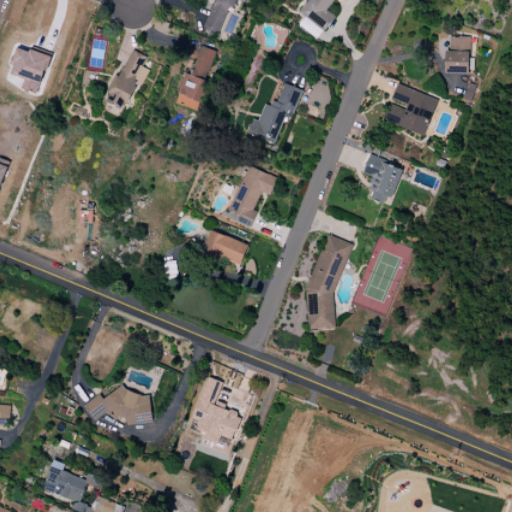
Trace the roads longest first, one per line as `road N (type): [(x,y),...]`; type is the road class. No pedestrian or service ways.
road 1 (residential): [(0,251),(511,463)]
road 2 (residential): [(250,355),(394,0)]
